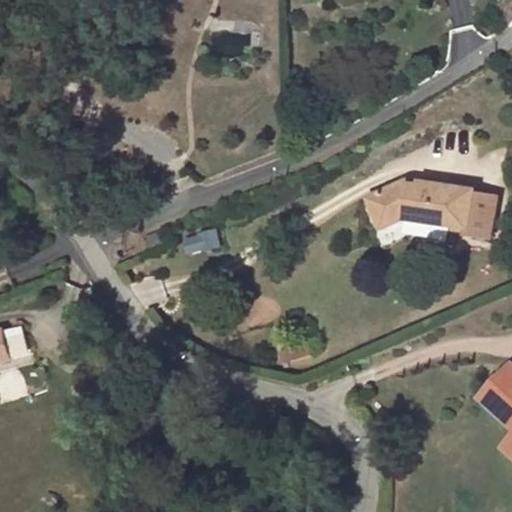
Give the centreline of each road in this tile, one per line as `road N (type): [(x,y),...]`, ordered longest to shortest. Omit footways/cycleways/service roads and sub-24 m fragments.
road 1 (residential): [(82,240),(511,49)]
road 2 (residential): [(82,240),(183,372),(332,430),(372,487),(367,511)]
